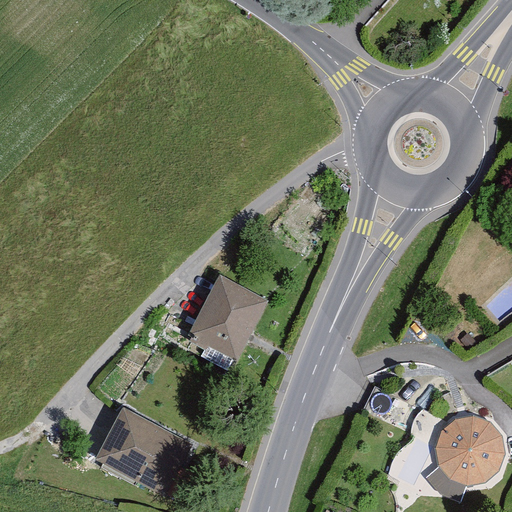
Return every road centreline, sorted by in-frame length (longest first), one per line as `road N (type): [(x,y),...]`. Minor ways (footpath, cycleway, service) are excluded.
road 1 (residential): [(371,146),(320,161),(240,222),(49,417)]
road 2 (secondary): [(399,190),(313,372),(268,511)]
road 3 (tertiary): [(249,0),(348,72),(383,115)]
road 4 (secondary): [(399,190),(440,190),(460,171),(463,130),(446,108)]
